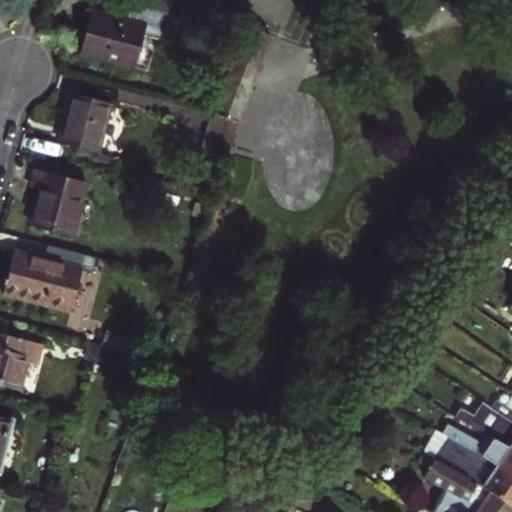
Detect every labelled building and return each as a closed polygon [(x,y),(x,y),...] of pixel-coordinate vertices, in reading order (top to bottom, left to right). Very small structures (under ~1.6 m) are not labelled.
[(130,6),(126,23),(93,14),(82,54),(132,67),(141,35),(162,40),(168,15),(130,6)] [(213,113),(238,122),(271,36),(247,25),(246,26),(213,113)] [(72,94),(59,143),(97,153),(110,103),(72,94)] [(213,113),(212,112),(202,147),(228,155),(238,122),(213,113)] [(31,225),(72,236),(85,182),(34,169),(30,187),(40,189),(31,225)] [(32,256),(13,251),(3,293),(71,310),(81,269),(32,256)] [(427,307),(438,315),(451,293),(440,285),(427,307)] [(425,307),(412,329),(422,335),(435,313),(425,307)] [(411,331),(400,349),(409,355),(420,337),(411,331)] [(0,332),(0,384),(20,390),(27,361),(37,364),(42,344),(0,332)] [(100,343),(89,340),(85,357),(96,360),(100,343)] [(399,351),(384,375),(395,381),(410,357),(399,351)] [(511,409),(505,405),(497,400),(491,408),(508,419),(511,421),(511,409)] [(509,447),(511,449),(511,421),(508,419),(491,408),(481,402),(473,414),(459,407),(454,417),(486,434),(509,447)] [(0,415),(0,464),(12,419),(0,415)] [(496,466),(511,477),(511,449),(509,447),(486,434),(481,443),(447,424),(442,433),(496,466)] [(482,486),(511,506),(511,477),(496,466),(442,433),(436,430),(422,453),(482,486)] [(511,511),(511,506),(482,486),(422,453),(417,462),(428,469),(424,477),(445,490),(434,511),(511,511)]
